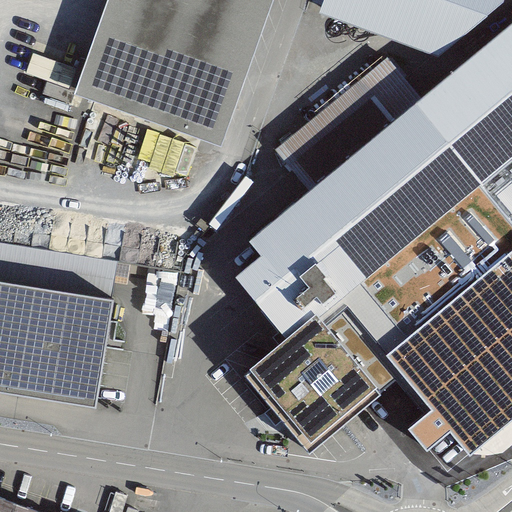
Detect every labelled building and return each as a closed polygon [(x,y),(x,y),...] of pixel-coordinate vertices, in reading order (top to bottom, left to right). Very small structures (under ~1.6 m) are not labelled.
[(127,0),(94,97),(201,134),(247,0),(127,0)] [(327,0),(325,7),(438,50),(496,0),(327,0)] [(511,23),(251,240),(262,253),(237,274),(288,337),(245,373),(310,452),(406,375),(433,408),(409,428),(427,448),(451,429),(469,451),(511,416),(511,222),(511,221),(511,218),(511,23)] [(407,75),(391,56),(278,148),(294,168),(407,75)] [(105,298),(0,281),(0,389),(89,403),(105,298)] [(0,511),(47,511),(0,495),(0,511)]
